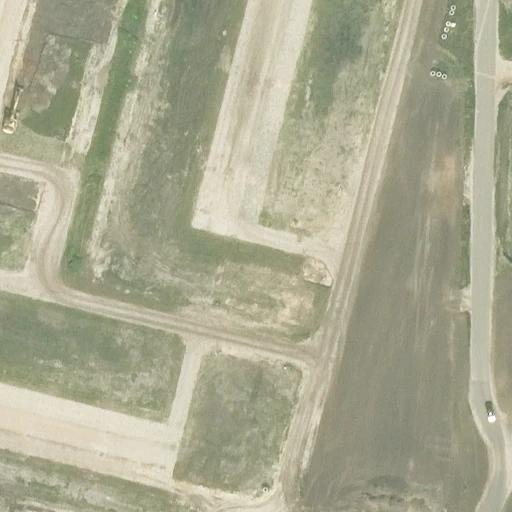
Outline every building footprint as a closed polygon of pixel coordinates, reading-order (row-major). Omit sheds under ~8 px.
[(172,0),(206,8),(208,0),(172,0)] [(330,0),(326,17),(363,26),(367,8),(380,11),(382,0),(330,0)] [(331,58),(325,81),(360,90),(366,67),(342,61),(346,48),(334,45),(331,58)] [(60,46),(54,69),(89,78),(95,55),(60,46)] [(32,51),(29,63),(37,65),(40,53),(32,51)] [(150,66),(144,89),(184,99),(189,76),(150,66)] [(54,69),(49,88),(84,96),(89,78),(54,69)] [(27,70),(24,81),(32,83),(35,72),(27,70)] [(319,105),(315,118),(327,121),(331,107),(354,113),(360,90),(325,81),(319,105)] [(23,88),(20,100),(28,102),(30,90),(23,88)] [(49,88),(45,106),(80,115),(84,96),(49,88)] [(144,89),(139,111),(178,121),(184,99),(144,89)] [(202,95),(200,103),(211,106),(213,98),(202,95)] [(200,103),(198,111),(209,114),(211,106),(200,103)] [(45,106),(40,125),(75,134),(80,115),(45,106)] [(18,107),(15,119),(23,121),(26,109),(18,107)] [(139,111),(133,133),(173,143),(178,121),(139,111)] [(15,119),(12,130),(20,132),(23,121),(15,119)] [(40,125),(34,148),(69,157),(75,134),(40,125)] [(133,133),(127,155),(167,165),(173,143),(133,133)] [(190,139),(188,147),(200,150),(202,142),(190,139)] [(296,139),(290,159),(302,162),(297,184),(334,193),(340,169),(328,166),(332,148),(296,139)] [(188,147),(187,155),(198,158),(200,150),(188,147)] [(127,155),(122,178),(161,188),(167,165),(127,155)] [(183,169),(181,177),(193,180),(195,172),(183,169)] [(9,183),(7,191),(18,194),(20,186),(9,183)] [(279,203),(274,223),(311,232),(315,215),(328,218),(334,193),(297,184),(292,206),(279,203)] [(112,215),(107,239),(142,247),(150,213),(139,210),(136,221),(112,215)] [(0,218),(0,255),(14,259),(23,224),(0,218)] [(107,239),(101,262),(124,268),(121,279),(133,282),(142,247),(107,239)] [(222,275),(219,287),(231,290),(225,313),(251,320),(260,285),(222,275)] [(260,285),(251,320),(278,327),(284,303),(296,306),(298,295),(260,285)] [(6,306),(0,331),(0,346),(18,351),(28,312),(6,306)] [(28,312),(18,351),(42,357),(52,318),(28,312)] [(59,319),(49,359),(72,365),(82,325),(59,319)] [(82,325),(72,365),(95,370),(105,331),(82,325)] [(105,331),(95,370),(117,376),(127,336),(105,331)] [(127,336),(117,376),(139,382),(149,342),(127,336)] [(149,342),(139,382),(162,387),(172,348),(149,342)] [(7,363),(4,375),(12,377),(15,365),(7,363)] [(15,365),(12,377),(20,379),(23,367),(15,365)] [(61,377),(58,389),(66,390),(69,379),(61,377)] [(83,382),(80,394),(88,396),(91,384),(83,382)] [(91,384),(88,396),(96,398),(99,386),(91,384)] [(247,386),(241,409),(276,418),(282,395),(247,386)] [(204,387),(201,399),(209,401),(211,389),(204,387)] [(128,394),(125,405),(132,407),(135,396),(128,394)] [(135,396),(132,407),(140,409),(143,397),(135,396)] [(201,399),(198,411),(206,412),(209,401),(201,399)] [(241,409),(235,431),(270,440),(276,418),(241,409)] [(195,421),(192,433),(200,435),(203,423),(195,421)] [(235,431),(230,453),(265,462),(270,440),(235,431)] [(190,443),(187,455),(194,457),(197,445),(190,443)] [(230,453),(224,476),(259,485),(265,462),(230,453)] [(5,481),(2,493),(16,496),(12,511),(36,511),(42,490),(19,485),(5,481)] [(42,490),(36,511),(61,511),(62,508),(76,511),(79,500),(65,496),(42,490)]
